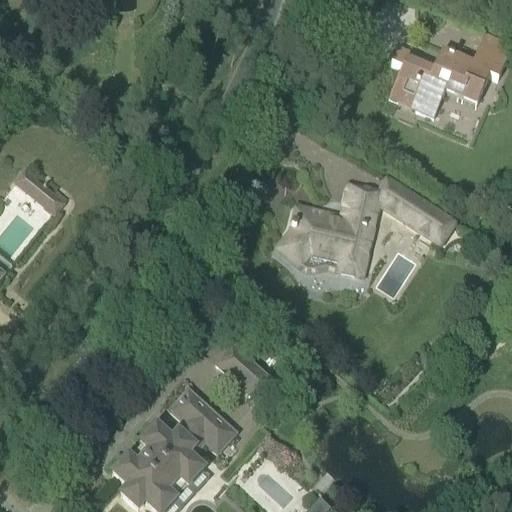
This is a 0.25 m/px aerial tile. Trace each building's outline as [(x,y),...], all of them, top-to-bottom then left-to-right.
[(403,72),(392,97),(417,108),(415,113),(431,120),(442,95),(444,96),(446,92),(475,105),(486,79),(495,82),(504,62),(481,52),(474,69),(438,53),(432,66),(399,52),(393,67),(403,72)] [(22,177),(13,188),(24,197),(33,186),(22,177)] [(291,235),(278,249),(294,264),(301,257),(336,266),(335,273),(358,278),(375,205),(415,230),(415,231),(442,248),(455,228),(385,184),(377,197),(348,191),(340,225),(315,219),(315,216),(299,212),(299,213),(296,213),(293,228),(292,228),(291,231),(292,232),(291,235)] [(51,200),(42,211),(53,220),(62,209),(51,200)] [(278,391),(246,362),(231,349),(214,367),(261,410),(278,391)] [(235,438),(202,408),(187,394),(169,415),(181,426),(173,435),(176,438),(170,444),(155,431),(139,448),(141,450),(129,463),(127,461),(111,479),(126,493),(120,500),(132,511),(140,511),(144,509),(147,511),(168,511),(172,508),(175,505),(166,497),(178,484),(187,492),(203,474),(187,460),(193,454),(196,456),(204,447),(217,458),(235,438)]
